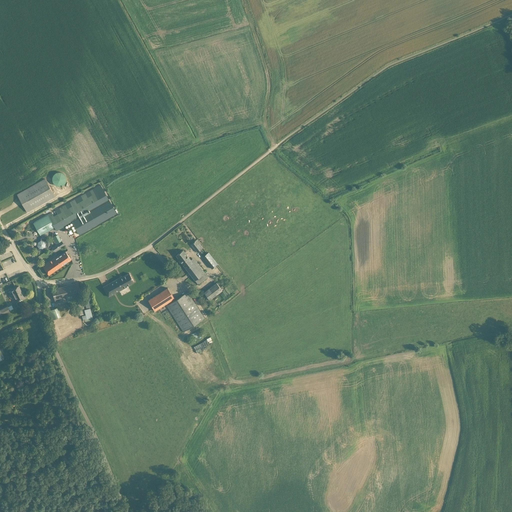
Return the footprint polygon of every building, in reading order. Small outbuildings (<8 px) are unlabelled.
[(69,182),(64,171),(53,175),(58,186),(69,182)] [(55,196),(45,179),(17,195),(27,212),(55,196)] [(100,184),(55,210),(57,214),(53,216),(51,212),(37,220),(33,223),(40,235),(54,227),(56,230),(61,228),(72,222),(79,234),(109,217),(107,213),(114,209),(100,184)] [(37,245),(39,248),(42,248),(44,251),(48,249),(49,243),(46,238),(41,237),(41,240),(38,242),(37,245)] [(196,253),(203,248),(197,240),(191,244),(197,251),(196,252),(196,253)] [(181,252),(176,255),(198,284),(203,280),(208,277),(195,260),(193,262),(190,259),(183,250),(181,252)] [(66,251),(62,254),(56,258),(55,257),(47,263),(43,266),(49,275),(71,259),(66,251)] [(218,264),(208,252),(202,257),(211,269),(218,264)] [(5,266),(16,262),(14,257),(3,261),(5,266)] [(127,286),(129,284),(134,282),(129,273),(118,280),(117,279),(103,287),(109,297),(127,287),(127,286)] [(81,292),(78,282),(52,290),(55,303),(67,300),(66,297),(81,292)] [(209,300),(222,290),(216,283),(204,292),(209,300)] [(19,286),(14,288),(11,289),(17,302),(25,298),(23,294),(23,295),(19,286)] [(205,318),(190,297),(187,292),(175,300),(168,288),(148,300),(155,311),(166,304),(167,305),(166,306),(183,332),(205,318)] [(10,310),(7,305),(0,308),(0,313),(1,315),(10,310)] [(61,317),(57,307),(48,311),(51,321),(61,317)] [(86,309),(87,314),(83,315),(84,319),(94,316),(91,308),(86,309)]
